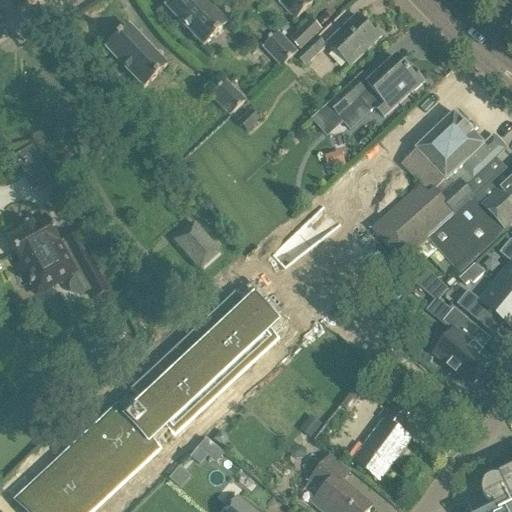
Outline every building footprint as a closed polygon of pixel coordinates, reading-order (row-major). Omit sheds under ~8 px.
[(200,0),(172,0),(164,8),(203,49),(226,27),(200,0)] [(283,0),(280,3),(296,20),(312,5),(307,0),(283,0)] [(12,7),(1,18),(13,30),(24,19),(12,7)] [(358,18),(329,46),(351,68),(382,38),(373,28),(370,31),(358,18)] [(312,19),(289,40),(301,53),(324,33),(312,19)] [(127,28),(104,50),(143,91),(166,68),(127,28)] [(278,35),(264,49),(283,69),(297,55),(278,35)] [(317,40),(297,59),(305,68),(326,49),(317,40)] [(397,61),(367,88),(380,102),(374,108),(384,119),(413,93),(414,93),(424,84),(413,71),(410,74),(397,61)] [(356,83),(329,107),(340,118),(366,95),(356,83)] [(225,84),(210,98),(230,118),(244,104),(225,84)] [(249,110),(238,121),(247,129),(257,119),(249,110)] [(421,187),(373,232),(404,265),(429,241),(452,220),(501,175),(490,168),(489,167),(506,151),(494,139),(485,148),(455,115),(416,152),(416,153),(402,167),(421,187)] [(31,149),(16,157),(22,167),(36,159),(31,149)] [(328,171),(343,167),(340,156),(326,160),(328,171)] [(501,175),(452,220),(478,249),(501,228),(506,232),(511,226),(511,176),(506,170),(501,175)] [(20,231),(5,239),(20,265),(22,264),(25,271),(23,272),(28,281),(28,283),(29,285),(31,285),(36,295),(76,273),(74,270),(78,268),(95,299),(96,298),(91,290),(101,284),(106,293),(107,292),(75,234),(63,241),(65,244),(58,248),(56,245),(60,244),(45,217),(31,225),(30,223),(19,229),(20,231)] [(284,217),(276,230),(288,238),(296,224),(284,217)] [(452,220),(429,241),(455,270),(478,249),(452,220)] [(193,224),(173,242),(199,272),(220,254),(193,224)] [(511,264),(496,283),(511,296),(511,242),(511,241),(500,255),(511,264)] [(250,250),(242,258),(259,276),(267,268),(250,250)] [(468,273),(459,281),(465,287),(469,283),(474,279),(468,273)] [(468,293),(457,306),(488,332),(498,319),(511,330),(511,296),(496,283),(480,302),(468,293)] [(117,408),(15,503),(23,511),(91,511),(157,451),(155,449),(149,442),(165,427),(173,436),(210,402),(275,341),(266,333),(275,324),(252,299),(243,308),(235,299),(191,340),(183,347),(133,393),(141,402),(125,417),(117,408)] [(454,333),(434,356),(448,368),(448,369),(457,377),(457,376),(471,387),(492,363),(474,348),(485,336),(454,310),(443,323),(454,333)] [(185,333),(177,325),(170,332),(177,340),(185,333)] [(373,370),(368,376),(374,381),(379,374),(373,370)] [(109,402),(100,392),(93,398),(102,408),(109,402)] [(460,400),(452,393),(446,399),(455,406),(460,400)] [(384,422),(354,463),(377,481),(395,457),(398,459),(411,442),(401,434),(411,420),(391,405),(380,419),(384,422)] [(311,418),(301,432),(312,440),(322,426),(311,418)] [(225,436),(220,432),(213,440),(222,447),(226,442),(225,436)] [(290,453),(290,458),(294,462),(303,461),(306,457),(305,451),(301,448),(293,449),(290,453)] [(330,459),(310,483),(323,494),(313,506),(320,511),(370,511),(372,510),(342,485),(350,476),(330,459)] [(510,498),(480,511),(511,511),(511,473),(500,479),(510,498)] [(255,511),(239,498),(226,511),(255,511)]
